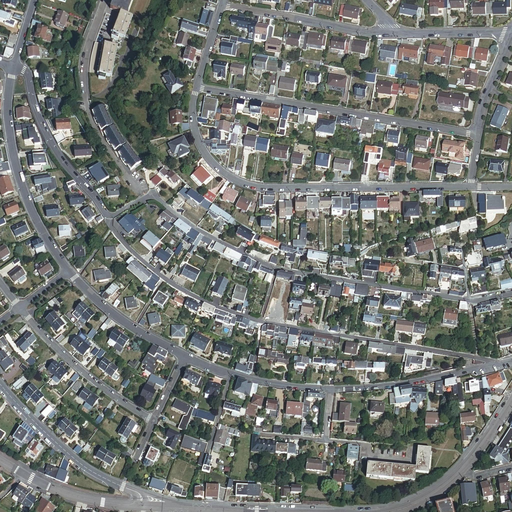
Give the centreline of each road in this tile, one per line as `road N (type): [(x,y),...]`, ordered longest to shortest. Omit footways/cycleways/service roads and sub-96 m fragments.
road 1 (residential): [(495,362),(215,308),(163,280),(106,221)]
road 2 (residential): [(144,197),(275,269),(470,301),(511,295)]
road 3 (residential): [(469,188),(265,190),(229,181),(196,142),(196,85)]
road 4 (residential): [(495,362),(384,387),(329,389),(252,380),(183,356)]
road 5 (residential): [(196,85),(478,133)]
road 6 (residential): [(68,271),(19,184),(7,120),(13,67)]
road 7 (residential): [(104,0),(88,45),(85,98),(99,136),(144,197)]
road 8 (residential): [(13,67),(27,74),(50,143),(106,221)]
road 9 (tertiary): [(0,389),(75,462),(140,494)]
road 10 (residential): [(20,309),(80,370),(154,421)]
road 11 (residential): [(394,32),(221,6)]
road 12 (tertiary): [(140,506),(52,488),(0,459)]
road 13 (residential): [(183,356),(132,329),(68,271)]
